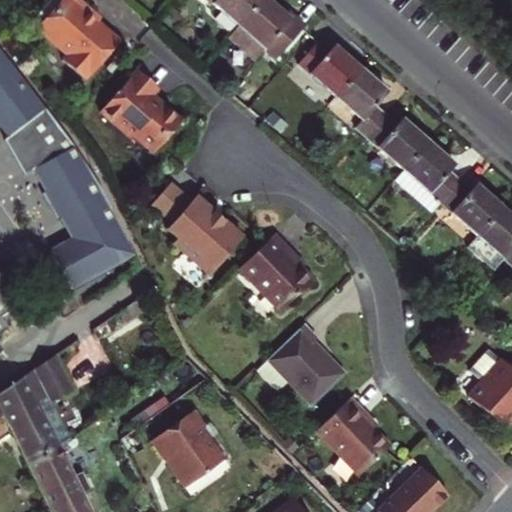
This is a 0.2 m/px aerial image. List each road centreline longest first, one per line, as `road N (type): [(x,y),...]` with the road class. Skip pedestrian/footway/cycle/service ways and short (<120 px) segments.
road 1 (residential): [(232,150),(312,196),(370,248),(386,285),(401,375),(511,495)]
road 2 (residential): [(354,0),(511,140)]
